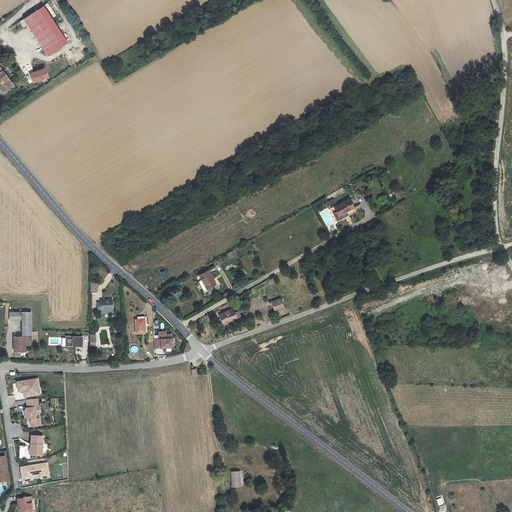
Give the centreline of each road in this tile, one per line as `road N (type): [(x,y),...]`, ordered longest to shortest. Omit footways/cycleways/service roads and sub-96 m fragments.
road 1 (unclassified): [(501,247),(202,352)]
road 2 (unclassified): [(0,141),(91,246),(202,352)]
road 3 (unclassified): [(202,352),(408,511)]
road 4 (unclassified): [(501,247),(494,185),(505,61),(493,0)]
road 5 (unclassified): [(202,352),(116,368),(0,367)]
